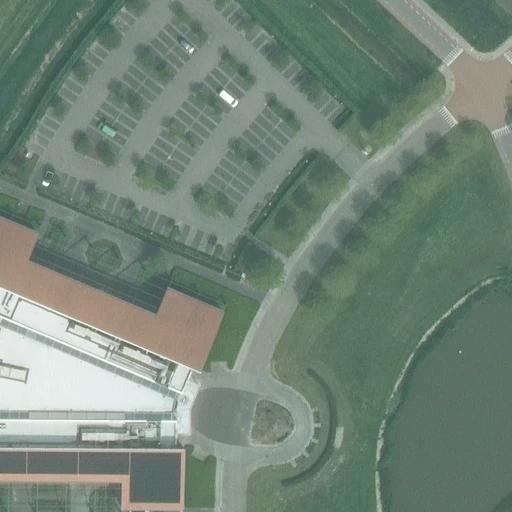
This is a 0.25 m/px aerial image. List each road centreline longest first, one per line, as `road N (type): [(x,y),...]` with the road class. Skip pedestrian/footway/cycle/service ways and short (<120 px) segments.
road 1 (residential): [(483,87),(328,235),(237,383)]
road 2 (residential): [(237,456),(290,458),(310,439),(287,397),(237,383)]
road 3 (tertiary): [(483,87),(393,0)]
